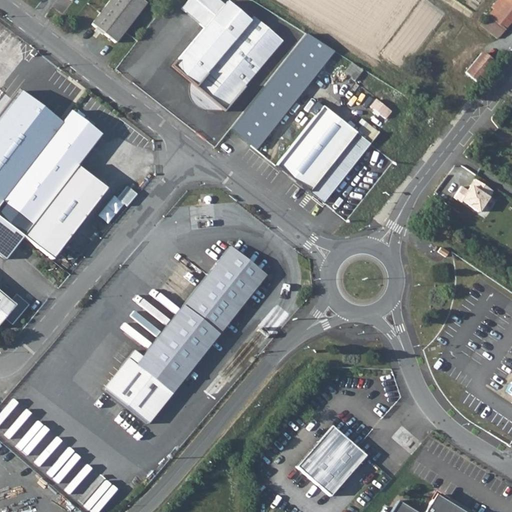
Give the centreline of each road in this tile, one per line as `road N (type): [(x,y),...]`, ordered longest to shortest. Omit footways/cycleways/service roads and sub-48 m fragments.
road 1 (unclassified): [(0,368),(27,348),(193,153)]
road 2 (tertiary): [(306,329),(139,511)]
road 3 (unclassified): [(193,153),(0,4)]
road 4 (tertiary): [(511,65),(402,208)]
road 5 (unclassified): [(401,346),(425,403),(452,431),(511,468)]
road 6 (unclassified): [(300,235),(193,153)]
